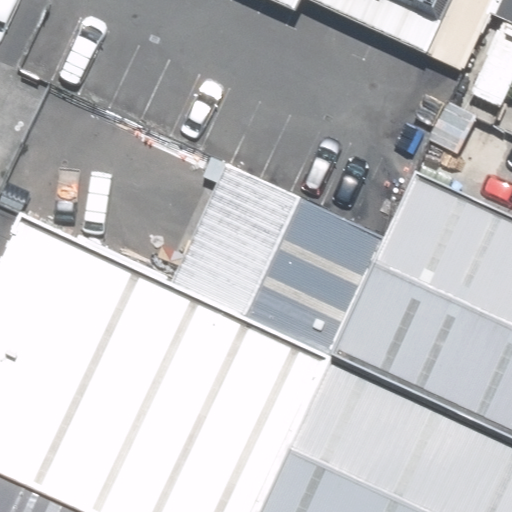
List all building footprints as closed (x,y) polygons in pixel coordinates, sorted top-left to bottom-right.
[(493,16),(500,0),(274,0),(295,9),(299,0),(310,0),(465,75),(493,16)] [(511,24),(511,0),(500,0),(493,16),(511,24)] [(511,207),(440,176),(363,348),(511,413),(511,207)] [(291,511),(363,348),(72,220),(0,382),(0,470),(95,511),(291,511)] [(511,511),(511,413),(363,348),(291,511),(511,511)] [(0,511),(95,511),(0,470),(0,511)]
